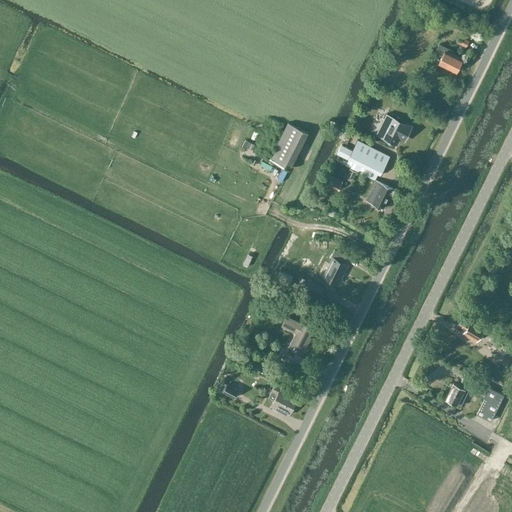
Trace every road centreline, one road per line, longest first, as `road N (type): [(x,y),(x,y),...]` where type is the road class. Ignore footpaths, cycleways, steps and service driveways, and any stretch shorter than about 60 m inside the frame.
road 1 (unclassified): [(262,511),(511,5)]
road 2 (tertiary): [(327,511),(511,141)]
